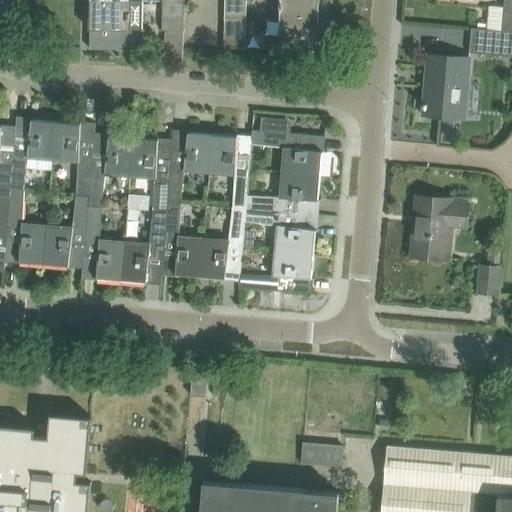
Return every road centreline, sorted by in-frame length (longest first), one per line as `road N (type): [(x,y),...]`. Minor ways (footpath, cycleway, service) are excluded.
road 1 (residential): [(373,110),(0,74)]
road 2 (residential): [(355,344),(0,314)]
road 3 (residential): [(355,344),(370,148)]
road 4 (residential): [(511,356),(355,344)]
road 5 (residential): [(511,160),(370,148)]
